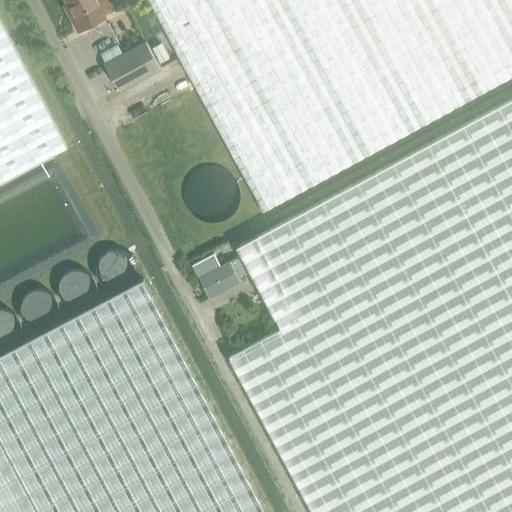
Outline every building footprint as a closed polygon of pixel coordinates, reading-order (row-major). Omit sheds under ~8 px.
[(103,13),(113,7),(108,0),(65,0),(71,10),(66,12),(76,30),(105,15),(103,13)] [(511,0),(149,0),(180,56),(191,76),(264,211),(511,76),(511,0)] [(0,183),(67,149),(0,23),(0,183)] [(119,89),(160,67),(146,41),(105,63),(119,89)] [(160,63),(170,58),(161,43),(152,48),(160,63)] [(280,326),(230,355),(313,511),(511,511),(511,98),(439,138),(438,135),(236,245),(280,326)] [(238,277),(245,273),(236,256),(220,265),(213,254),(192,265),(209,296),(239,279),(238,277)] [(0,355),(0,511),(266,511),(143,280),(0,355)]
